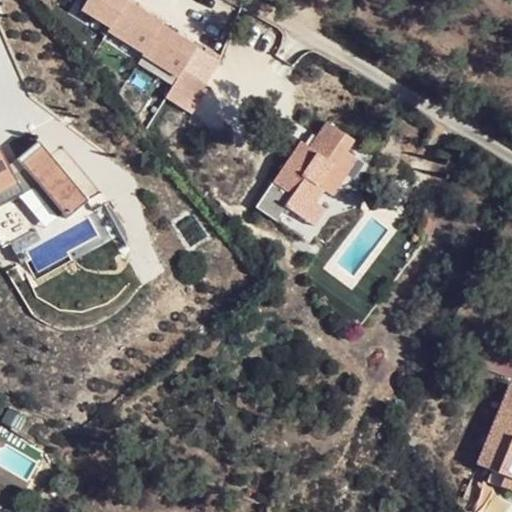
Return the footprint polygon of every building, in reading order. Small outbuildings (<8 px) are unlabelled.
[(88,0),(78,20),(179,76),(166,99),(188,111),(220,54),(121,0),(88,0)] [(280,200),(296,215),(307,203),(318,191),(303,180),(321,161),(328,168),(350,142),(325,120),(313,135),(303,148),(296,141),(294,140),(266,172),(287,192),(280,200)] [(306,128),(296,141),(303,148),(313,135),(306,128)] [(62,219),(85,201),(36,141),(11,158),(14,162),(6,165),(1,157),(0,155),(0,192),(14,185),(13,180),(25,176),(62,219)] [(303,180),(318,191),(325,183),(320,177),(328,168),(321,161),(303,180)] [(307,203),(296,215),(308,226),(319,212),(307,203)] [(471,456),(484,463),(511,476),(511,475),(511,392),(503,388),(471,456)] [(511,475),(511,476),(484,463),(479,473),(511,487),(511,475)]
